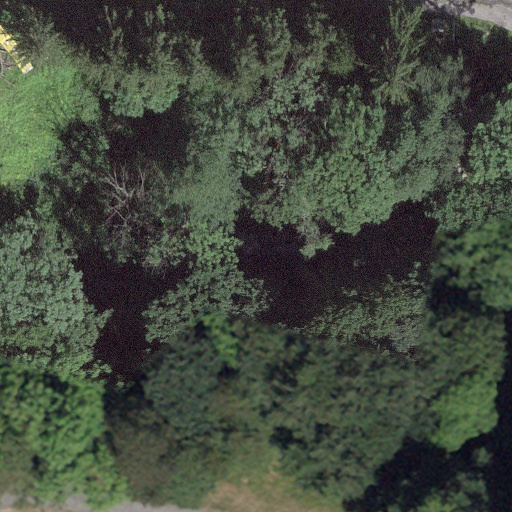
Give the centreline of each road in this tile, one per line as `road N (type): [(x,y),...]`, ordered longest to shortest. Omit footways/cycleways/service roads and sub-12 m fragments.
road 1 (track): [(142,511),(0,497)]
road 2 (track): [(496,410),(422,511)]
